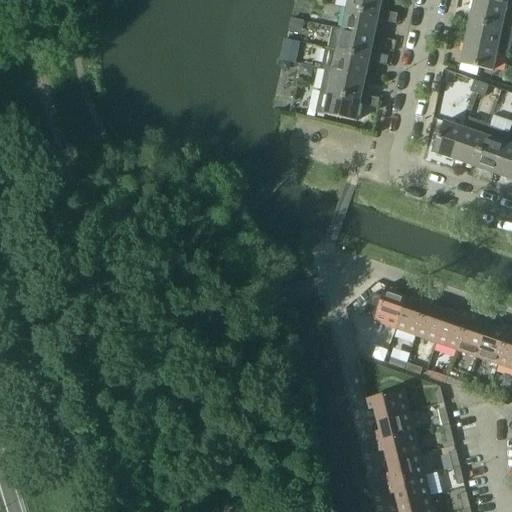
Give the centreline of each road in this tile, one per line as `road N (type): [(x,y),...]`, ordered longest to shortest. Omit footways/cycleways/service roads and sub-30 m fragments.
road 1 (residential): [(511,217),(394,171),(431,0)]
road 2 (residential): [(333,269),(381,270),(511,316)]
